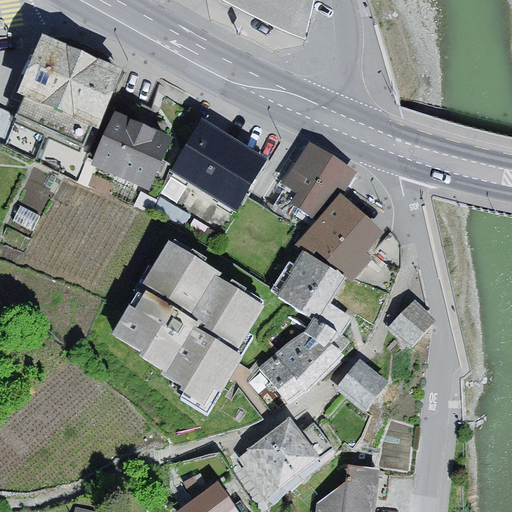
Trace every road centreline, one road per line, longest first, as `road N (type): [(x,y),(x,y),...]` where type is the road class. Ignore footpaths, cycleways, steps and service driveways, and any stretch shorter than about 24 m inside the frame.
road 1 (residential): [(400,150),(441,339),(427,511)]
road 2 (primary): [(108,4),(334,119)]
road 3 (unclassified): [(334,119),(344,0)]
